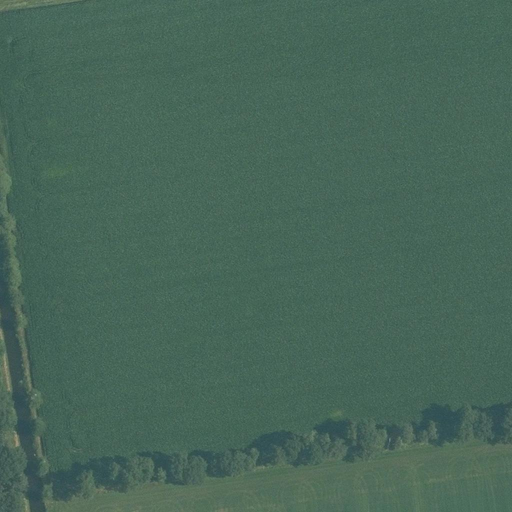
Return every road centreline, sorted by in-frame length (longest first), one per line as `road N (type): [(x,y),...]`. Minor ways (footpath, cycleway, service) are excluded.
road 1 (track): [(94,499),(511,439)]
road 2 (track): [(0,360),(22,511)]
